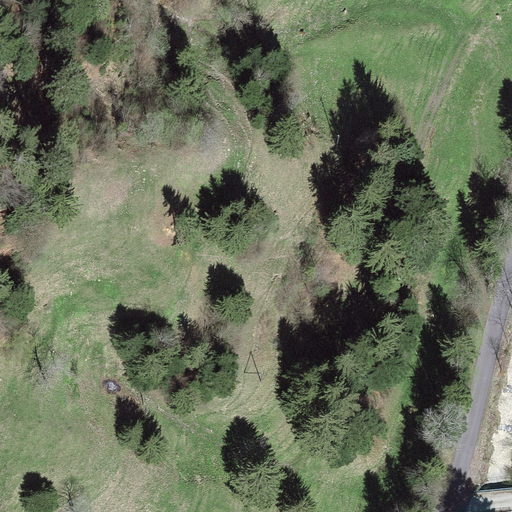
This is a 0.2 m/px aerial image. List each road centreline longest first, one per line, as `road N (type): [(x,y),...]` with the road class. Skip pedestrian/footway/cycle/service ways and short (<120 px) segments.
road 1 (track): [(381,258),(297,463),(289,511)]
road 2 (unclassified): [(447,511),(511,275)]
